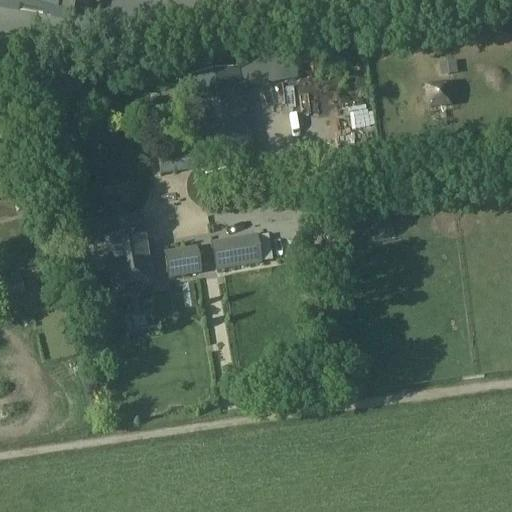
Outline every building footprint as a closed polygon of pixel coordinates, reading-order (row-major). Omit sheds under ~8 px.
[(0,0),(0,6),(74,20),(77,0),(0,0)] [(250,149),(199,158),(201,170),(203,180),(254,171),(250,149)] [(25,161),(0,168),(0,183),(1,188),(30,180),(25,161)] [(75,214),(58,216),(60,228),(77,225),(75,214)] [(139,221),(103,228),(114,290),(150,283),(139,221)] [(256,237),(209,245),(212,264),(214,274),(261,266),(256,237)] [(194,252),(164,256),(167,280),(197,276),(194,252)] [(0,278),(0,303),(26,295),(19,273),(0,278)]
